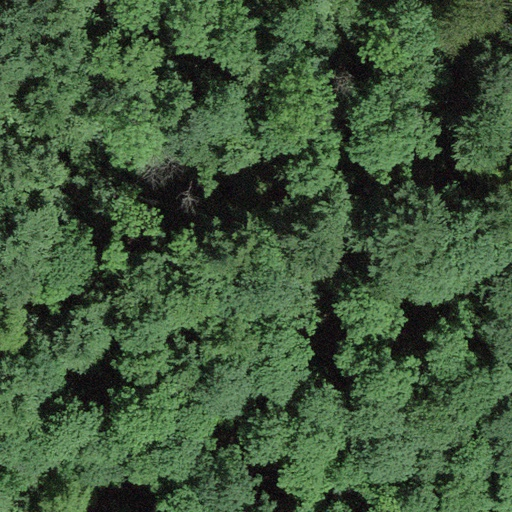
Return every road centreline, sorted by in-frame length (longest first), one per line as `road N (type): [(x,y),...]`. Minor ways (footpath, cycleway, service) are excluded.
road 1 (track): [(96,511),(203,406),(322,311),(511,201)]
road 2 (motorway): [(0,300),(183,0)]
